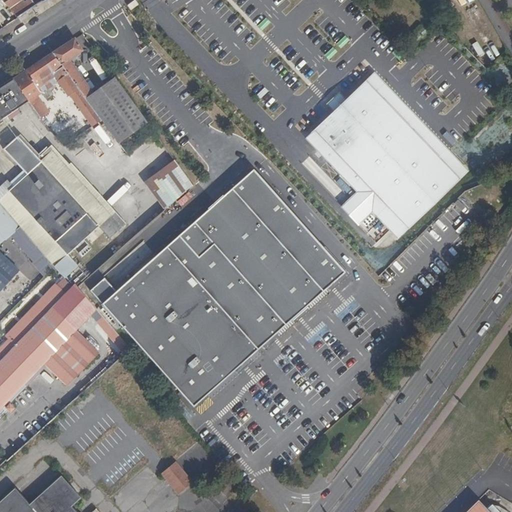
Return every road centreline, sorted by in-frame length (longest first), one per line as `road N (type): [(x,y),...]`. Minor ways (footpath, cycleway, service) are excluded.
road 1 (primary): [(511,248),(318,511)]
road 2 (primary): [(342,511),(511,283)]
road 3 (unknown): [(0,476),(20,458),(55,449),(79,466),(111,511)]
road 4 (unknown): [(382,305),(471,211)]
road 5 (unknown): [(231,153),(212,187),(143,235)]
